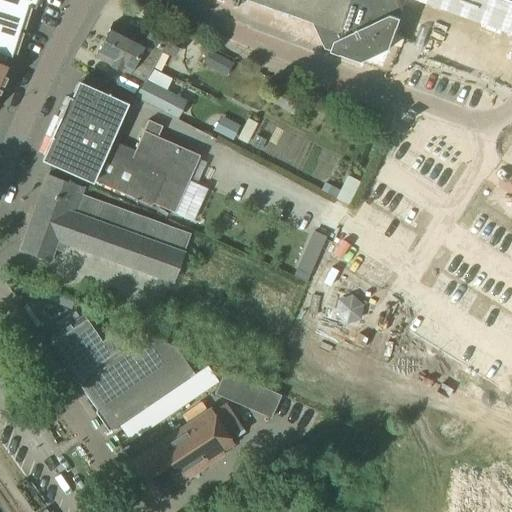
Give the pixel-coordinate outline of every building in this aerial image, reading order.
[(0,0),(0,52),(7,55),(9,55),(26,0),(0,0)] [(511,0),(216,0),(221,2),(221,0),(247,0),(253,2),(317,25),(328,49),(329,50),(335,51),(335,52),(344,55),(365,62),(366,65),(369,64),(371,69),(394,58),(392,53),(394,51),(393,48),(400,28),(404,18),(403,18),(405,13),(406,12),(409,0),(505,0),(511,2),(511,0)] [(134,60),(151,68),(160,50),(173,57),(182,39),(152,24),(144,40),(112,24),(103,40),(136,57),(134,60)] [(144,81),(151,68),(134,60),(136,57),(103,40),(95,57),(127,73),(128,73),(144,81)] [(193,65),(222,80),(233,60),(203,44),(193,65)] [(0,85),(8,67),(2,63),(7,55),(0,52),(0,85)] [(43,159),(76,174),(91,141),(92,142),(108,149),(111,142),(128,106),(77,83),(70,98),(67,97),(48,138),(52,140),(43,159)] [(268,102),(291,113),(301,95),(278,83),(268,102)] [(151,107),(175,119),(177,116),(184,102),(160,89),(151,107)] [(376,129),(387,132),(394,112),(384,108),(376,129)] [(212,130),(231,140),(237,127),(218,117),(212,130)] [(91,141),(76,174),(149,206),(151,203),(177,146),(156,137),(161,126),(147,120),(133,151),(111,142),(108,149),(92,142),(91,141)] [(177,146),(151,203),(172,213),(198,155),(177,146)] [(19,249),(49,260),(56,240),(171,282),(188,235),(79,195),(82,188),(46,176),(19,249)] [(307,242),(320,248),(324,239),(310,233),(309,236),(307,242)] [(303,250),(316,256),(320,248),(307,242),(303,250)] [(299,259),(312,265),(316,256),(303,250),(299,259)] [(295,268),(309,274),(312,265),(299,259),(295,268)] [(309,274),(295,268),(291,277),(305,283),(309,274)] [(52,336),(50,342),(110,432),(192,380),(169,343),(146,334),(132,342),(120,323),(102,335),(87,313),(52,336)] [(223,370),(213,393),(227,400),(238,376),(226,371),(223,370)] [(238,376),(227,400),(238,404),(248,381),(238,376)] [(248,381),(238,404),(246,408),(256,385),(248,381)] [(256,385),(246,408),(257,413),(267,390),(261,387),(256,385)] [(267,390),(257,413),(269,418),(278,399),(280,395),(267,390)] [(131,461),(152,493),(228,445),(207,412),(131,461)] [(380,452),(386,445),(368,428),(361,435),(380,452)]
